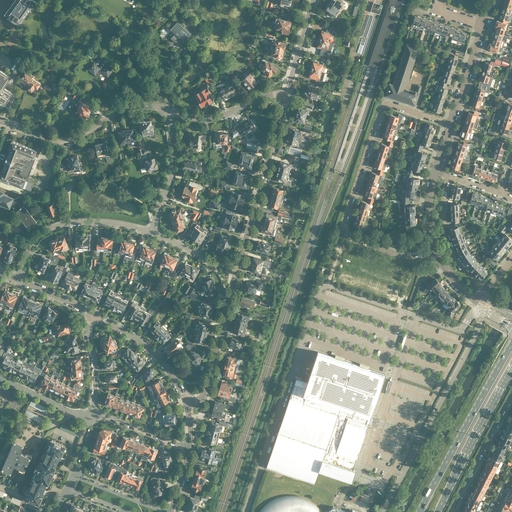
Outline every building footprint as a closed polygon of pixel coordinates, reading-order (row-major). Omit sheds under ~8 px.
[(8,17),(16,22),(19,24),(36,1),(34,0),(15,0),(5,14),(8,17)] [(269,8),(272,9),(273,2),(266,0),(265,7),(269,8)] [(331,0),(330,2),(341,9),(346,2),(343,1),(343,0),(331,0)] [(511,2),(505,0),(502,6),(511,9),(511,7),(511,2)] [(341,9),(330,2),(328,5),(329,6),(326,10),(328,11),(327,12),(329,14),(331,15),(333,16),(334,15),(336,16),(341,9)] [(170,11),(174,15),(180,8),(176,4),(170,11)] [(502,6),(501,12),(510,15),(511,12),(511,11),(511,9),(502,6)] [(500,18),(499,21),(507,23),(508,21),(509,18),(511,19),(511,16),(511,15),(510,15),(501,12),(499,18),(500,18)] [(412,23),(411,27),(417,29),(418,25),(421,18),(420,17),(418,16),(417,17),(415,16),(412,23)] [(282,32),(288,33),(290,25),(291,21),(279,18),(279,19),(277,18),(276,22),(278,22),(277,28),(283,30),(282,32)] [(417,29),(416,31),(418,32),(419,29),(423,30),(424,27),(426,20),(426,19),(423,18),(421,18),(418,25),(417,29)] [(426,20),(424,27),(423,30),(425,31),(425,28),(430,29),(432,21),(429,20),(426,20)] [(495,26),(505,29),(507,30),(509,24),(507,23),(499,21),(497,20),(495,26)] [(178,21),(170,29),(175,34),(171,38),(180,46),(192,34),(178,21)] [(432,21),(430,29),(429,32),(431,32),(431,30),(435,31),(438,23),(437,23),(438,22),(435,22),(432,21)] [(438,23),(435,31),(434,34),(433,37),(435,38),(436,35),(440,36),(441,33),(444,25),(443,25),(443,24),(441,23),(440,24),(438,23)] [(444,25),(441,33),(440,35),(446,37),(447,35),(449,27),(449,26),(446,25),(446,26),(444,25)] [(495,26),(493,32),(504,35),(509,37),(510,35),(504,33),(505,30),(505,29),(495,26)] [(449,27),(447,35),(445,40),(447,41),(449,36),(452,37),(455,29),(455,28),(452,27),(452,28),(449,27)] [(455,29),(452,37),(458,39),(461,31),(460,31),(461,30),(458,29),(457,30),(455,29)] [(320,39),(330,42),(332,34),(322,31),(320,39)] [(461,31),(458,39),(463,40),(464,40),(465,36),(466,36),(467,33),(466,33),(461,31)] [(493,32),(492,38),(502,41),(504,36),(504,35),(493,32)] [(489,43),(499,47),(500,47),(505,48),(506,46),(503,45),(504,42),(502,41),(492,38),(490,43),(489,43)] [(318,45),(318,48),(322,49),(322,47),(328,48),(330,42),(320,39),(318,45)] [(271,47),(284,49),(285,43),(280,41),(277,41),(273,40),(270,40),(269,42),(272,43),(271,47)] [(389,83),(386,95),(415,105),(421,86),(418,85),(416,92),(405,88),(419,47),(407,43),(393,84),(389,83)] [(502,48),(499,47),(489,43),(487,49),(490,50),(490,51),(493,52),(494,51),(497,52),(497,51),(500,52),(502,48)] [(365,55),(367,46),(363,45),(363,46),(359,45),(357,53),(365,55)] [(284,49),(271,47),(271,49),(270,49),(269,52),(271,53),(271,54),(274,55),(274,56),(282,57),(284,49)] [(99,56),(88,69),(98,77),(103,72),(109,77),(115,70),(107,64),(106,65),(102,62),(105,58),(103,56),(104,55),(102,54),(101,54),(99,53),(98,55),(99,56)] [(450,56),(448,63),(455,66),(456,63),(457,63),(458,61),(457,60),(457,59),(456,59),(457,56),(451,54),(451,55),(450,56)] [(264,72),(267,73),(267,75),(268,76),(269,76),(270,76),(273,72),(274,73),(277,67),(273,65),(274,65),(270,62),(269,63),(266,61),(265,61),(263,60),(261,62),(262,63),(260,67),(262,68),(261,69),(264,71),(264,72)] [(485,62),(483,68),(492,71),(493,67),(494,68),(495,65),(500,67),(500,65),(500,64),(490,61),(489,64),(485,62)] [(314,62),(311,69),(322,72),(324,73),(325,68),(323,68),(324,65),(314,62)] [(448,63),(446,69),(453,71),(454,69),(455,69),(456,66),(455,66),(448,63)] [(492,71),(483,68),(481,74),(490,77),(492,71)] [(311,69),(309,77),(316,79),(315,83),(321,85),(322,81),(319,80),(322,72),(311,69)] [(446,69),(444,75),(452,78),(453,75),(452,75),(453,71),(446,69)] [(0,104),(4,107),(4,106),(12,93),(4,87),(11,77),(0,70),(0,104)] [(20,80),(24,83),(27,79),(28,80),(28,79),(30,80),(33,76),(29,73),(29,74),(24,70),(23,71),(22,71),(19,75),(22,77),(20,80)] [(242,80),(246,85),(245,86),(248,89),(249,88),(258,82),(255,78),(256,77),(252,72),(242,80)] [(490,77),(481,74),(479,80),(484,82),(483,85),(492,88),(493,86),(489,84),(490,83),(488,83),(490,77)] [(441,80),(440,83),(446,85),(447,82),(450,83),(451,81),(450,80),(451,77),(452,78),(444,75),(442,80),(441,80)] [(27,79),(24,83),(23,85),(27,87),(26,88),(28,89),(27,89),(29,91),(30,92),(31,91),(32,92),(35,88),(37,89),(41,84),(34,79),(34,78),(32,77),(34,76),(33,76),(30,80),(28,79),(28,80),(27,79)] [(224,83),(231,96),(237,93),(231,80),(224,83)] [(231,96),(224,83),(217,86),(219,90),(220,89),(224,99),(231,96)] [(438,86),(436,92),(438,92),(446,95),(447,92),(448,90),(447,89),(448,89),(445,88),(446,85),(440,83),(439,86),(438,86)] [(200,89),(201,90),(195,94),(202,106),(212,101),(209,94),(211,93),(207,85),(200,89)] [(304,93),(303,97),(313,99),(314,100),(316,95),(318,95),(320,88),(316,87),(308,85),(307,89),(307,91),(304,93)] [(477,87),(475,93),(484,96),(486,90),(489,91),(489,89),(491,90),(492,88),(483,85),(482,88),(477,87)] [(84,98),(78,94),(79,93),(75,91),(71,96),(75,99),(76,97),(77,98),(76,98),(79,100),(76,104),(77,104),(74,108),(73,109),(73,110),(74,112),(75,112),(77,111),(81,114),(79,116),(84,119),(85,117),(86,117),(88,113),(91,108),(86,104),(82,101),(84,98)] [(436,92),(434,97),(436,98),(444,100),(445,98),(446,96),(445,95),(446,95),(438,92),(436,92)] [(473,99),(482,101),(484,102),(485,101),(485,100),(485,99),(486,97),(483,96),(484,96),(475,93),(473,99)] [(108,100),(111,105),(117,102),(114,97),(108,100)] [(57,108),(63,112),(69,102),(64,98),(57,108)] [(434,104),(442,106),(443,107),(444,104),(443,103),(444,100),(436,98),(434,104)] [(482,101),(473,99),(471,105),(476,106),(475,109),(480,110),(480,109),(481,108),(483,109),(484,106),(481,106),(481,105),(480,105),(482,101)] [(433,109),(433,110),(441,113),(442,110),(441,109),(442,106),(434,104),(433,109)] [(296,114),(307,117),(309,111),(298,108),(297,111),(296,111),(296,113),(296,114)] [(468,112),(466,118),(475,121),(476,118),(477,118),(478,114),(479,113),(474,112),(473,114),(468,112)] [(307,117),(296,114),(296,115),(295,115),(294,117),(295,118),(294,120),(305,123),(307,117)] [(511,116),(504,114),(503,120),(510,123),(511,117),(511,116)] [(389,118),(389,120),(397,123),(399,124),(400,122),(400,120),(402,116),(400,115),(399,115),(399,116),(398,117),(396,117),(394,116),(390,115),(389,118)] [(466,118),(464,124),(473,127),(475,121),(466,118)] [(500,119),(498,125),(509,128),(510,123),(503,120),(500,119)] [(145,121),(141,121),(144,139),(147,138),(147,134),(150,134),(150,136),(150,137),(151,137),(152,138),(153,138),(155,138),(155,137),(156,136),(156,135),(155,125),(154,125),(153,124),(152,125),(151,122),(151,120),(145,122),(145,121)] [(389,120),(387,126),(395,129),(397,123),(389,120)] [(241,132),(241,133),(243,131),(246,134),(247,136),(251,134),(249,132),(255,128),(251,121),(249,123),(248,121),(241,126),(240,124),(237,127),(238,128),(236,129),(239,134),(241,132)] [(427,129),(425,133),(432,135),(434,129),(431,128),(432,126),(426,123),(425,126),(427,127),(427,129)] [(464,124),(462,130),(471,133),(473,127),(464,124)] [(509,128),(498,125),(496,131),(507,134),(509,128)] [(387,126),(385,132),(393,135),(396,136),(397,134),(398,130),(395,129),(387,126)] [(288,135),(304,139),(305,137),(301,136),(302,131),(290,128),(290,129),(289,128),(288,132),(289,132),(288,135)] [(128,144),(125,130),(122,131),(123,132),(122,132),(122,131),(121,130),(120,131),(119,132),(120,137),(119,137),(121,144),(125,144),(125,143),(126,142),(127,144),(128,144)] [(125,130),(128,144),(128,146),(135,145),(135,146),(139,146),(138,140),(135,140),(134,135),(133,135),(132,130),(128,130),(125,130)] [(471,133),(462,130),(460,136),(465,138),(464,140),(468,141),(474,143),(474,141),(469,139),(471,133)] [(215,138),(215,143),(227,143),(227,134),(223,134),(222,132),(219,132),(218,133),(218,134),(215,134),(215,138)] [(396,136),(393,135),(385,132),(383,138),(388,140),(387,142),(393,145),(394,141),(396,136)] [(193,139),(191,139),(191,141),(190,141),(190,143),(190,144),(190,145),(200,147),(201,141),(205,141),(206,136),(194,134),(193,139)] [(286,140),(285,142),(286,143),(288,144),(289,143),(292,144),(292,145),(295,146),(296,145),(298,146),(298,147),(298,146),(297,148),(300,149),(300,147),(304,148),(306,140),(304,139),(288,135),(287,139),(286,140)] [(417,143),(416,146),(421,148),(423,145),(428,147),(430,141),(423,139),(420,138),(419,143),(417,143)] [(256,150),(258,144),(248,140),(246,147),(256,150)] [(496,146),(504,149),(506,143),(499,140),(498,142),(498,141),(497,142),(495,141),(494,145),(496,146)] [(6,161),(2,171),(1,170),(0,172),(0,177),(9,181),(9,182),(22,187),(25,188),(24,188),(31,190),(33,183),(33,182),(33,181),(33,180),(32,179),(28,177),(35,160),(30,158),(31,156),(34,157),(36,150),(12,141),(9,148),(11,148),(6,161)] [(98,158),(105,156),(106,157),(107,161),(108,162),(109,163),(110,163),(111,162),(112,162),(113,160),(113,159),(113,158),(112,157),(109,156),(109,155),(107,148),(109,148),(108,142),(107,141),(106,141),(105,141),(104,142),(104,143),(95,145),(98,158)] [(381,144),(380,149),(387,152),(390,153),(393,145),(387,142),(386,145),(381,144)] [(458,143),(456,149),(465,152),(467,152),(468,150),(469,149),(469,148),(469,147),(469,146),(470,144),(467,144),(464,142),(463,144),(458,143)] [(141,149),(143,154),(143,155),(151,153),(150,146),(141,148),(141,149)] [(414,156),(415,156),(424,160),(425,159),(426,159),(426,157),(426,156),(427,154),(420,152),(421,148),(416,146),(415,149),(416,150),(414,156)] [(496,146),(494,152),(502,154),(504,149),(496,146)] [(380,149),(378,155),(386,158),(387,152),(380,149)] [(456,149),(454,155),(463,158),(468,159),(469,157),(466,156),(466,155),(467,154),(467,153),(467,152),(465,152),(456,149)] [(242,152),(241,154),(243,155),(242,158),(254,162),(254,159),(256,159),(258,155),(242,150),(242,152)] [(492,157),(493,156),(493,157),(500,160),(502,154),(494,152),(493,151),(491,157),(492,157)] [(378,155),(376,161),(384,163),(386,158),(378,155)] [(454,155),(452,161),(461,164),(462,160),(467,161),(468,159),(463,158),(454,155)] [(80,167),(81,167),(82,165),(82,163),(80,162),(79,162),(77,156),(71,157),(70,157),(68,157),(68,158),(67,158),(70,172),(73,171),(73,169),(80,167)] [(414,156),(412,162),(423,166),(423,163),(424,163),(425,161),(424,160),(415,157),(414,156)] [(143,168),(141,168),(142,172),(151,170),(151,169),(157,168),(156,163),(155,163),(154,158),(149,158),(149,160),(143,161),(143,164),(142,164),(143,168)] [(254,162),(242,158),(241,162),(239,162),(238,164),(247,167),(247,168),(254,170),(255,166),(253,165),(254,162)] [(199,172),(201,163),(185,160),(184,170),(191,171),(192,172),(194,173),(195,171),(199,172)] [(386,164),(384,163),(376,161),(374,167),(378,168),(377,171),(383,173),(384,170),(384,169),(386,164)] [(461,164),(452,161),(450,167),(455,169),(455,171),(459,172),(460,171),(460,170),(461,167),(460,167),(461,164)] [(279,168),(288,170),(289,167),(292,168),(293,165),(281,162),(279,168)] [(408,167),(407,171),(413,173),(414,169),(421,171),(422,169),(422,168),(423,167),(422,166),(423,166),(413,163),(412,168),(408,167)] [(475,166),(472,174),(478,176),(481,168),(478,167),(478,166),(476,166),(475,166)] [(481,168),(478,176),(484,178),(486,170),(483,169),(483,168),(481,167),(481,168)] [(277,174),(287,176),(288,170),(279,168),(277,174)] [(487,169),(486,170),(484,178),(489,180),(492,172),(489,171),(489,170),(487,169)] [(403,170),(402,173),(406,174),(406,176),(408,176),(406,183),(418,185),(419,179),(412,178),(412,177),(413,173),(407,171),(403,170)] [(237,178),(249,182),(250,178),(249,177),(250,175),(237,171),(236,174),(238,175),(237,178)] [(372,172),(370,178),(378,181),(380,175),(382,176),(383,173),(377,171),(376,174),(372,172)] [(492,171),(492,172),(489,180),(495,182),(495,181),(496,182),(497,179),(496,179),(498,172),(495,171),(495,172),(492,171)] [(277,174),(276,179),(285,182),(284,185),(290,186),(290,184),(291,183),(291,181),(289,180),(290,177),(287,176),(277,174)] [(249,182),(237,178),(236,182),(234,181),(233,184),(239,186),(239,187),(248,189),(250,185),(248,185),(249,182)] [(370,178),(368,184),(376,187),(377,183),(383,185),(384,183),(378,181),(370,178)] [(184,188),(184,190),(184,191),(194,195),(197,189),(199,190),(200,190),(201,189),(202,188),(202,187),(202,186),(201,185),(191,182),(190,187),(186,186),(185,188),(184,188)] [(406,183),(405,189),(416,191),(418,185),(406,183)] [(368,184),(366,190),(374,192),(376,187),(368,184)] [(453,190),(452,191),(460,193),(461,190),(462,190),(463,190),(464,187),(454,185),(453,188),(452,190),(453,190)] [(274,187),(272,194),(283,197),(284,197),(285,193),(286,191),(285,191),(274,187)] [(402,197),(402,200),(408,201),(408,196),(415,198),(416,191),(405,189),(404,196),(404,197),(402,197)] [(0,203),(10,208),(11,205),(12,205),(16,211),(15,212),(28,228),(36,222),(30,213),(33,211),(28,205),(27,206),(19,196),(15,199),(4,194),(4,192),(0,190),(0,203)] [(366,190),(364,195),(369,197),(368,200),(373,202),(374,199),(375,199),(377,193),(374,192),(366,190)] [(183,195),(182,197),(186,198),(186,199),(189,201),(189,202),(195,204),(196,200),(195,199),(196,198),(197,196),(194,195),(184,191),(184,192),(183,192),(182,194),(183,195)] [(232,199),(242,202),(244,195),(232,192),(231,195),(233,195),(232,199)] [(471,200),(470,202),(470,203),(472,204),(472,203),(475,204),(478,194),(476,193),(475,194),(473,193),(471,200)] [(283,197),(272,194),(271,200),(282,203),(283,203),(284,199),(283,199),(283,197)] [(478,194),(475,204),(481,206),(484,196),(481,195),(481,196),(478,195),(479,194),(478,194)] [(484,196),(481,206),(484,207),(483,212),(484,213),(485,211),(489,199),(487,198),(487,197),(484,196)] [(242,202),(232,199),(231,203),(229,202),(228,205),(240,208),(242,202)] [(489,199),(485,211),(491,212),(494,203),(491,202),(492,201),(489,200),(490,199),(489,199)] [(271,200),(269,206),(279,209),(278,212),(288,215),(291,216),(291,213),(284,211),(286,204),(283,203),(282,203),(271,200)] [(362,201),(360,207),(368,210),(370,204),(373,204),(375,205),(376,202),(374,202),(373,202),(368,200),(367,203),(362,201)] [(408,201),(402,200),(401,204),(404,204),(404,205),(403,205),(404,212),(415,211),(415,205),(408,205),(408,201)] [(49,202),(47,203),(46,205),(47,206),(50,216),(57,214),(52,201),(49,202)] [(494,203),(491,212),(496,214),(499,204),(496,203),(496,204),(494,203)] [(499,204),(496,214),(500,215),(499,216),(501,217),(501,219),(499,218),(498,222),(499,223),(502,223),(504,218),(506,213),(503,212),(505,207),(503,206),(503,205),(499,204)] [(360,207),(358,212),(367,215),(368,210),(360,207)] [(171,218),(172,222),(186,217),(186,216),(185,215),(184,215),(183,214),(181,214),(180,210),(179,211),(178,210),(175,211),(175,210),(171,211),(171,213),(172,217),(171,218)] [(267,213),(265,220),(277,223),(278,219),(279,220),(280,216),(287,218),(288,215),(278,212),(278,215),(277,215),(277,216),(267,213)] [(357,215),(356,217),(356,218),(360,220),(364,221),(365,221),(366,222),(367,222),(369,216),(366,215),(358,212),(357,215)] [(224,220),(236,223),(238,216),(226,213),(225,215),(224,215),(223,219),(224,219),(224,220)] [(186,217),(172,222),(174,226),(175,225),(176,230),(177,229),(177,231),(182,230),(181,229),(184,228),(184,227),(185,226),(183,222),(187,221),(186,219),(186,217)] [(355,221),(354,225),(355,225),(354,225),(355,226),(357,226),(358,226),(359,226),(358,227),(358,229),(360,230),(363,230),(363,229),(364,228),(363,228),(364,227),(364,226),(364,225),(365,224),(366,224),(366,223),(366,222),(365,221),(364,221),(360,220),(356,218),(355,221)] [(404,225),(399,226),(400,231),(409,229),(409,225),(409,224),(416,224),(415,218),(404,218),(404,225)] [(236,223),(224,220),(223,223),(222,226),(234,230),(236,223)] [(277,223),(265,220),(263,225),(275,229),(277,229),(278,226),(276,226),(277,223)] [(195,226),(189,236),(195,239),(200,230),(201,231),(202,228),(200,226),(197,224),(195,226)] [(200,230),(195,239),(200,243),(203,239),(204,237),(205,238),(206,237),(206,238),(211,230),(206,227),(207,227),(204,225),(202,228),(201,231),(200,230)] [(262,229),(262,232),(268,233),(268,234),(274,236),(276,229),(275,229),(263,225),(262,229)] [(459,227),(450,229),(452,235),(461,232),(463,232),(462,230),(460,230),(459,227)] [(461,232),(452,235),(454,241),(462,237),(463,237),(464,237),(463,232),(461,232)] [(76,244),(74,244),(74,250),(76,250),(83,250),(83,236),(80,236),(80,234),(75,234),(75,240),(76,240),(76,244)] [(503,236),(501,238),(510,245),(511,245),(511,243),(511,239),(511,238),(509,236),(508,237),(505,234),(504,234),(503,235),(503,236)] [(58,239),(57,239),(62,251),(62,250),(65,249),(66,250),(69,249),(68,248),(70,248),(68,245),(67,245),(65,240),(66,240),(65,236),(64,237),(63,235),(60,236),(61,238),(58,239)] [(218,241),(229,244),(230,245),(232,238),(220,235),(218,241)] [(96,244),(95,250),(104,251),(106,238),(101,237),(101,238),(99,238),(99,240),(98,240),(98,245),(96,244)] [(462,237),(454,241),(455,245),(456,246),(456,247),(464,243),(465,242),(466,242),(464,237),(463,237),(462,237)] [(106,238),(104,251),(111,252),(112,242),(112,240),(110,240),(110,238),(106,238)] [(501,238),(497,243),(506,250),(507,248),(508,248),(509,247),(509,246),(510,245),(501,238)] [(62,251),(57,239),(50,242),(52,247),(51,248),(52,251),(53,251),(54,251),(59,249),(60,252),(62,251)] [(118,253),(125,254),(128,243),(127,242),(127,241),(124,241),(124,242),(121,241),(121,243),(121,244),(120,248),(119,248),(118,253)] [(229,244),(218,241),(217,241),(216,244),(217,244),(216,248),(218,249),(217,251),(225,253),(226,251),(228,252),(229,247),(229,244)] [(125,254),(124,258),(127,258),(127,259),(133,260),(135,253),(133,252),(133,251),(132,251),(133,247),(134,247),(135,243),(132,242),(132,243),(129,242),(129,243),(128,243),(125,254)] [(256,249),(261,251),(271,254),(272,251),(273,246),(267,244),(262,242),(262,243),(258,242),(257,245),(256,245),(256,247),(256,248),(256,249)] [(464,243),(456,247),(458,252),(467,247),(466,247),(465,242),(464,243)] [(497,243),(493,248),(501,255),(502,255),(504,253),(506,250),(497,243)] [(5,258),(7,258),(6,259),(7,261),(9,262),(11,261),(16,250),(15,250),(16,248),(10,245),(5,258)] [(146,260),(150,249),(149,249),(149,248),(146,247),(146,248),(143,247),(142,249),(143,249),(142,254),(141,253),(140,256),(138,255),(136,259),(140,261),(141,259),(146,260)] [(467,247),(458,252),(461,257),(462,258),(470,252),(469,251),(467,247)] [(150,249),(146,260),(146,261),(145,264),(151,266),(154,258),(153,258),(155,253),(156,253),(157,249),(154,248),(153,249),(151,248),(150,249)] [(489,252),(489,253),(493,256),(492,257),(496,260),(496,259),(497,260),(499,258),(500,259),(501,257),(501,256),(501,255),(493,248),(491,251),(490,250),(489,252)] [(410,296),(418,267),(353,249),(352,254),(364,258),(359,273),(390,281),(389,284),(341,271),(338,283),(382,295),(383,293),(386,294),(386,295),(396,298),(400,284),(408,286),(405,295),(410,296)] [(470,252),(462,258),(465,262),(472,256),(476,253),(475,252),(471,254),(470,252)] [(40,259),(36,269),(43,273),(48,262),(49,263),(50,264),(52,260),(54,256),(51,255),(49,259),(42,256),(41,259),(40,259)] [(166,268),(171,257),(167,255),(167,256),(164,255),(163,257),(158,269),(160,269),(160,268),(162,269),(162,267),(166,268)] [(472,256),(465,262),(468,266),(476,260),(474,258),(475,257),(474,255),(472,256)] [(171,257),(166,268),(165,270),(169,272),(168,274),(169,276),(172,277),(175,271),(172,270),(176,263),(177,261),(174,259),(175,258),(171,257)] [(476,260),(468,266),(470,268),(469,268),(472,271),(479,264),(477,262),(480,259),(479,257),(476,260)] [(253,258),(252,264),(262,267),(266,268),(267,268),(269,262),(265,261),(253,258)] [(479,264),(472,271),(476,275),(477,275),(482,268),(483,268),(481,266),(483,263),(482,262),(479,264)] [(186,276),(191,267),(188,265),(187,265),(185,264),(180,273),(179,276),(181,277),(183,274),(186,276)] [(252,264),(250,270),(260,273),(265,274),(266,271),(265,271),(266,268),(262,267),(252,264)] [(48,279),(57,282),(61,272),(59,271),(60,268),(56,266),(54,271),(53,271),(51,275),(50,274),(48,279)] [(191,267),(186,276),(189,278),(192,280),(197,271),(195,270),(195,269),(191,267)] [(482,268),(477,275),(481,279),(485,275),(485,276),(487,273),(487,272),(485,270),(486,269),(484,267),(483,268),(482,268)] [(66,287),(69,288),(73,277),(70,276),(69,277),(66,276),(62,285),(66,287)] [(73,277),(69,288),(71,290),(72,289),(75,291),(79,282),(81,283),(82,279),(74,276),(73,277)] [(427,284),(422,287),(424,292),(425,291),(425,292),(428,291),(427,289),(429,289),(430,288),(432,290),(440,283),(436,278),(431,283),(430,282),(427,284)] [(201,285),(199,285),(200,290),(205,289),(214,285),(212,279),(200,283),(201,285)] [(81,294),(87,296),(92,286),(89,284),(90,282),(86,280),(85,283),(81,294)] [(257,281),(256,285),(246,282),(245,286),(243,289),(245,291),(248,292),(250,292),(249,293),(254,295),(256,289),(261,290),(263,283),(257,281)] [(92,286),(87,296),(92,299),(97,288),(98,285),(93,282),(91,286),(92,286)] [(432,290),(431,292),(435,296),(437,294),(443,288),(442,286),(442,285),(440,283),(433,290),(432,290)] [(214,285),(205,289),(206,292),(204,292),(205,295),(216,292),(214,285)] [(195,289),(190,286),(186,293),(188,294),(190,294),(192,293),(195,289)] [(97,288),(92,299),(98,301),(103,291),(97,288)] [(443,288),(437,294),(441,298),(448,292),(446,289),(445,289),(443,288)] [(4,294),(0,302),(0,306),(5,308),(6,305),(11,293),(7,292),(5,291),(4,294)] [(107,305),(110,307),(117,294),(111,291),(104,303),(107,305)] [(448,292),(441,298),(445,303),(452,297),(450,294),(448,292)] [(11,293),(6,305),(10,307),(9,310),(11,311),(16,299),(17,296),(15,296),(15,295),(11,293)] [(110,307),(116,310),(123,296),(117,294),(110,307)] [(123,296),(116,310),(119,311),(122,312),(129,299),(126,297),(125,300),(122,298),(123,296)] [(452,297),(445,303),(449,307),(448,307),(449,308),(456,300),(454,298),(453,298),(452,297)] [(18,310),(24,313),(30,300),(26,298),(25,299),(23,298),(22,300),(18,310)] [(244,305),(253,308),(255,302),(242,298),(240,304),(241,304),(240,307),(243,308),(244,305)] [(24,313),(30,315),(35,302),(30,300),(24,313)] [(195,307),(195,308),(199,309),(212,312),(213,308),(212,308),(213,305),(205,303),(205,302),(199,300),(197,307),(195,307)] [(447,315),(446,316),(451,318),(454,313),(457,310),(456,309),(460,305),(456,300),(449,308),(451,310),(450,311),(449,313),(448,312),(447,315)] [(35,302),(30,315),(38,318),(42,308),(40,308),(41,305),(39,305),(40,304),(35,302)] [(129,312),(128,315),(130,316),(130,317),(133,319),(139,309),(140,306),(133,302),(130,308),(131,308),(129,312)] [(139,309),(133,319),(138,322),(144,312),(145,311),(146,309),(140,306),(139,309)] [(44,315),(43,319),(45,320),(49,323),(51,321),(52,319),(53,320),(56,316),(57,317),(59,314),(52,309),(48,307),(46,310),(47,311),(45,313),(46,314),(44,315)] [(144,312),(138,322),(141,324),(142,323),(145,325),(146,322),(151,315),(152,315),(154,311),(150,309),(148,313),(145,311),(144,312)] [(212,312),(199,309),(198,315),(210,318),(210,316),(211,316),(212,312)] [(236,317),(236,318),(236,319),(236,320),(249,323),(250,319),(251,319),(252,315),(249,314),(249,316),(238,313),(237,316),(236,317)] [(235,321),(235,322),(235,323),(235,326),(246,328),(246,326),(248,327),(249,323),(236,320),(235,321)] [(151,331),(153,334),(161,326),(159,324),(160,323),(157,321),(151,327),(149,329),(151,331)] [(197,321),(195,328),(207,331),(207,330),(208,330),(209,328),(208,327),(209,324),(197,321)] [(56,325),(52,327),(53,331),(55,332),(57,331),(58,334),(69,332),(69,331),(70,330),(71,329),(70,327),(68,328),(67,323),(60,325),(59,324),(56,325)] [(161,326),(153,334),(155,336),(155,337),(157,339),(158,338),(158,339),(166,331),(161,326)] [(234,329),(233,332),(244,335),(245,332),(246,333),(247,329),(246,328),(235,326),(233,327),(233,328),(234,329)] [(180,334),(178,336),(183,332),(182,331),(184,329),(182,327),(175,333),(177,335),(180,333),(180,334)] [(207,331),(195,328),(194,335),(206,337),(207,331)] [(166,331),(158,339),(161,342),(162,341),(163,342),(167,339),(172,335),(169,332),(168,334),(166,331)] [(193,339),(192,342),(194,343),(197,343),(197,342),(204,344),(205,341),(206,340),(206,339),(206,338),(206,337),(194,335),(193,339)] [(65,340),(63,340),(64,344),(66,343),(66,345),(64,345),(64,347),(77,344),(75,336),(69,338),(69,339),(65,340)] [(115,354),(116,356),(119,350),(117,349),(116,347),(117,346),(116,345),(116,344),(116,343),(115,341),(113,340),(113,341),(112,339),(111,339),(109,336),(106,336),(104,337),(113,352),(114,351),(115,354)] [(113,352),(104,337),(101,339),(101,342),(103,344),(102,345),(104,347),(103,348),(103,349),(104,352),(106,352),(106,351),(107,353),(110,352),(110,353),(112,352),(112,353),(113,352)] [(230,342),(229,345),(230,345),(230,346),(240,349),(240,347),(242,347),(242,343),(244,344),(245,341),(242,340),(242,341),(231,338),(231,342),(230,342)] [(167,348),(171,354),(179,348),(176,345),(180,342),(178,340),(167,348)] [(77,344),(64,347),(65,349),(67,348),(68,353),(72,352),(73,353),(79,352),(77,344)] [(188,345),(184,348),(191,350),(190,355),(191,356),(190,356),(189,356),(189,357),(188,358),(189,359),(189,360),(189,361),(194,362),(193,363),(194,363),(194,364),(195,364),(197,365),(198,364),(199,364),(201,358),(203,353),(202,353),(203,351),(196,350),(195,352),(192,351),(193,346),(188,345)] [(123,355),(129,361),(135,354),(131,350),(131,351),(128,348),(123,355)] [(6,356),(1,365),(7,368),(12,359),(14,355),(8,352),(8,353),(7,353),(6,356)] [(266,467),(315,484),(319,470),(325,472),(325,471),(353,481),(356,471),(354,471),(355,470),(353,469),(369,424),(366,423),(367,420),(368,417),(371,418),(385,374),(368,369),(318,352),(306,387),(295,383),(266,467)] [(135,354),(129,361),(128,361),(131,364),(130,365),(133,367),(133,366),(140,358),(136,354),(135,354)] [(226,361),(225,363),(235,366),(239,367),(241,358),(238,358),(234,357),(233,358),(227,356),(227,357),(226,357),(226,359),(227,360),(226,361)] [(140,358),(133,366),(136,368),(135,369),(137,371),(143,364),(145,362),(140,358)] [(12,359),(7,368),(12,371),(17,361),(12,359)] [(18,359),(17,361),(12,371),(18,373),(24,361),(18,359)] [(104,360),(105,369),(114,369),(114,365),(115,365),(115,364),(115,361),(114,360),(112,360),(112,361),(112,362),(111,362),(111,360),(104,360)] [(29,364),(24,361),(18,373),(23,376),(29,364)] [(35,366),(29,363),(29,364),(23,376),(29,378),(33,369),(35,366)] [(224,366),(224,368),(224,369),(235,372),(237,373),(239,367),(235,366),(225,363),(225,366),(224,366)] [(33,369),(29,378),(34,381),(37,376),(39,377),(43,370),(35,366),(33,369)] [(150,368),(142,375),(142,376),(140,377),(142,380),(144,378),(146,381),(147,380),(148,381),(155,374),(150,368)] [(223,372),(222,374),(223,374),(223,375),(234,378),(235,372),(224,369),(224,371),(224,372),(223,372)] [(43,372),(38,382),(41,383),(40,384),(46,387),(51,378),(46,375),(46,374),(43,372)] [(118,378),(118,374),(107,375),(107,378),(106,378),(106,379),(106,380),(106,381),(107,381),(107,382),(117,381),(117,383),(120,382),(119,378),(118,378)] [(51,378),(46,387),(52,390),(56,380),(51,378)] [(56,380),(52,390),(57,392),(61,383),(56,380)] [(148,387),(152,394),(164,387),(161,383),(162,382),(161,380),(157,382),(154,383),(154,384),(148,387)] [(72,388),(68,398),(73,401),(73,400),(76,401),(79,396),(76,395),(78,391),(79,387),(79,385),(80,385),(80,383),(75,381),(74,384),(72,388)] [(220,388),(231,391),(233,385),(221,382),(221,385),(220,385),(219,386),(220,387),(220,388)] [(61,383),(57,392),(62,395),(67,386),(61,383)] [(67,386),(62,395),(68,398),(72,388),(67,386)] [(164,388),(164,387),(152,394),(155,400),(167,393),(165,391),(166,391),(166,390),(166,389),(165,388),(164,388)] [(231,391),(220,388),(219,388),(219,389),(218,391),(219,392),(218,394),(224,396),(223,399),(224,399),(235,402),(236,398),(233,397),(232,396),(231,395),(230,395),(231,391)] [(111,406),(111,405),(115,396),(108,393),(106,398),(105,402),(105,403),(105,404),(111,406)] [(115,396),(111,405),(117,408),(121,398),(122,395),(116,393),(115,396)] [(160,409),(164,410),(161,405),(164,404),(167,402),(167,403),(171,401),(170,398),(169,398),(167,393),(155,400),(160,409)] [(118,409),(122,410),(126,400),(121,398),(117,408),(118,408),(118,409)] [(132,402),(126,400),(122,410),(126,412),(126,411),(128,412),(132,402)] [(215,402),(214,408),(222,411),(223,408),(225,408),(225,407),(227,408),(228,406),(229,406),(233,407),(234,402),(235,402),(229,400),(228,402),(224,401),(224,402),(224,404),(219,402),(219,403),(215,402)] [(30,406),(48,412),(50,407),(31,401),(30,406)] [(137,405),(132,402),(128,412),(133,414),(137,405)] [(133,414),(142,418),(143,414),(140,413),(143,407),(137,405),(133,414)] [(214,408),(212,415),(224,419),(225,416),(226,412),(222,411),(214,408)] [(40,420),(41,416),(30,412),(28,416),(40,420)] [(173,413),(163,413),(163,418),(165,418),(165,423),(165,425),(166,426),(169,426),(170,425),(170,423),(175,423),(175,422),(176,421),(176,419),(175,419),(175,414),(173,414),(173,413)] [(209,428),(221,432),(223,425),(216,423),(215,424),(214,423),(212,422),(211,423),(210,425),(211,425),(210,428),(209,428)] [(221,432),(209,428),(208,431),(207,431),(206,434),(207,435),(219,438),(221,432)] [(98,435),(108,438),(110,438),(112,432),(103,429),(103,432),(101,431),(100,432),(99,435),(98,435)] [(504,433),(503,435),(511,439),(511,432),(506,430),(506,429),(505,430),(504,432),(504,433)] [(97,441),(107,444),(108,438),(98,435),(97,441)] [(219,438),(207,435),(208,435),(206,442),(217,445),(219,438)] [(501,438),(500,440),(510,445),(511,442),(511,439),(503,435),(502,436),(501,437),(501,438)] [(120,447),(119,448),(121,449),(122,448),(125,449),(129,439),(124,437),(120,447)] [(129,439),(125,449),(131,451),(135,442),(129,439)] [(30,487),(25,498),(38,504),(43,493),(42,492),(47,483),(48,483),(55,467),(54,466),(59,457),(60,457),(65,446),(51,440),(46,451),(47,452),(43,461),(42,461),(41,463),(40,463),(39,465),(38,465),(38,467),(37,467),(36,466),(36,467),(35,467),(35,468),(35,469),(36,469),(36,471),(35,474),(35,475),(34,477),(36,478),(31,487),(30,487)] [(498,443),(497,445),(508,450),(510,445),(500,440),(500,441),(499,441),(498,442),(498,443)] [(107,444),(97,441),(95,446),(105,449),(107,444)] [(131,451),(136,453),(140,443),(135,441),(135,442),(131,451)] [(6,456),(1,468),(1,470),(11,474),(12,474),(15,466),(25,471),(28,465),(29,463),(31,458),(21,453),(23,448),(21,447),(22,445),(16,442),(15,444),(12,443),(7,454),(6,456)] [(140,443),(136,453),(142,456),(146,446),(140,443)] [(496,449),(495,451),(505,456),(508,450),(497,445),(497,446),(496,446),(495,448),(496,449)] [(105,449),(95,446),(93,452),(103,455),(105,449)] [(146,446),(142,456),(147,458),(151,448),(146,446)] [(152,448),(151,448),(147,458),(153,460),(157,450),(152,448)] [(201,453),(213,457),(215,450),(209,449),(208,451),(207,450),(205,449),(204,450),(203,449),(202,450),(202,451),(201,452),(202,453),(201,453)] [(500,461),(501,460),(502,461),(505,456),(495,451),(494,451),(493,452),(493,453),(493,454),(491,457),(500,461)] [(216,457),(213,457),(201,453),(201,454),(201,455),(200,456),(201,456),(200,457),(202,458),(202,459),(204,459),(205,459),(206,459),(205,461),(212,463),(212,460),(216,461),(216,460),(221,462),(222,459),(216,457)] [(162,466),(164,466),(164,468),(172,466),(170,460),(171,460),(170,455),(161,457),(163,461),(160,462),(162,466)] [(489,461),(488,462),(498,467),(500,461),(491,457),(490,457),(490,458),(489,458),(488,460),(489,461)] [(89,463),(91,468),(100,463),(98,459),(96,458),(95,459),(91,458),(90,461),(90,463),(89,463)] [(485,468),(486,468),(495,472),(498,467),(488,462),(487,463),(486,465),(485,468)] [(100,463),(91,468),(92,471),(94,471),(94,472),(99,474),(100,470),(102,469),(102,468),(100,463)] [(106,473),(105,476),(106,476),(108,477),(111,478),(111,477),(113,473),(116,474),(119,466),(113,464),(111,463),(110,463),(106,473)] [(117,480),(122,482),(126,472),(127,470),(122,468),(121,469),(119,468),(116,473),(119,474),(117,480)] [(195,475),(205,478),(205,477),(207,474),(208,473),(209,470),(200,468),(199,469),(197,468),(195,475)] [(495,472),(486,468),(485,470),(484,471),(483,472),(483,473),(483,474),(492,478),(495,472)] [(122,482),(128,484),(132,474),(126,472),(122,482)] [(132,474),(128,484),(133,487),(137,477),(132,474)] [(492,478),(483,474),(482,476),(481,476),(480,477),(481,478),(481,479),(489,483),(492,478)] [(137,477),(133,487),(139,489),(140,486),(143,487),(145,482),(142,481),(144,476),(142,475),(141,476),(138,475),(138,477),(137,477)] [(193,481),(203,484),(208,485),(208,483),(205,482),(207,478),(205,477),(205,478),(195,475),(193,481)] [(160,482),(157,477),(151,480),(153,485),(155,490),(153,491),(155,496),(160,494),(160,495),(161,495),(162,495),(163,493),(162,493),(165,492),(163,488),(164,488),(163,486),(161,481),(160,482)] [(478,484),(478,485),(487,489),(489,483),(481,479),(480,481),(479,481),(478,483),(478,484)] [(203,484),(193,481),(191,487),(193,488),(193,489),(202,492),(203,489),(202,488),(203,484)] [(475,489),(475,490),(484,494),(487,489),(478,485),(477,486),(476,487),(475,488),(475,489)] [(473,495),(472,495),(481,499),(484,494),(475,490),(474,492),(473,492),(472,494),(473,495)] [(347,511),(333,507),(324,511),(321,511),(320,509),(317,506),(313,503),(309,500),(305,498),(298,496),(293,495),(287,495),(282,496),(277,498),(272,500),(268,503),(264,506),(260,510),(258,511),(347,511)] [(470,500),(470,501),(479,505),(481,499),(472,495),(471,497),(470,497),(469,499),(470,500)] [(11,501),(20,504),(22,500),(13,496),(11,501)] [(187,504),(197,507),(199,500),(190,498),(191,497),(188,496),(187,499),(188,500),(187,504)] [(479,505),(470,501),(469,501),(468,501),(468,503),(468,504),(467,506),(476,510),(480,511),(481,510),(477,508),(479,505)] [(511,504),(505,501),(502,506),(511,510),(511,509),(511,504)]
